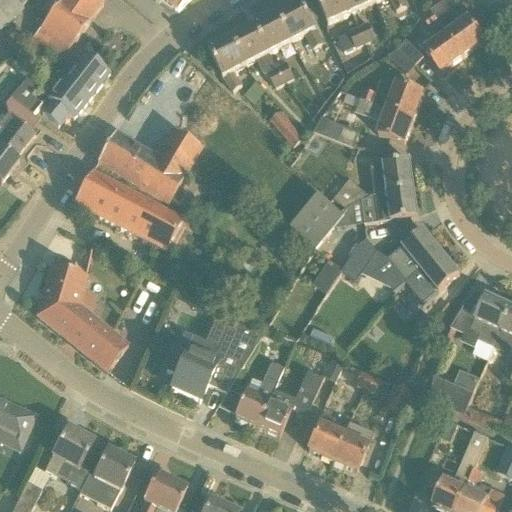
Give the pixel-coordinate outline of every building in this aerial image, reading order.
[(0,0),(0,36),(25,14),(21,10),(32,0),(0,0)] [(81,57),(82,57),(83,55),(74,48),(103,8),(102,7),(102,8),(90,0),(66,0),(40,33),(33,42),(51,56),(71,69),(81,57)] [(193,0),(157,0),(178,15),(193,0)] [(316,0),(328,28),(353,17),(345,0),(316,0)] [(345,0),(353,17),(376,7),(373,0),(345,0)] [(373,0),(376,7),(390,1),(397,16),(407,11),(401,0),(373,0)] [(469,23),(463,27),(456,17),(455,5),(449,3),(430,14),(439,27),(447,39),(463,62),(485,46),(469,23)] [(278,18),(292,46),(306,39),(314,53),(324,48),(301,6),(278,18)] [(430,33),(439,27),(430,14),(421,20),(430,33)] [(270,58),(292,46),(278,18),(255,30),(270,58)] [(366,49),(376,45),(368,27),(358,31),(366,49)] [(277,72),(270,58),(255,30),(232,42),(247,70),(258,64),(265,79),(268,78),(277,95),(286,90),(277,72)] [(366,49),(358,31),(349,36),(356,53),(366,49)] [(442,77),(463,62),(447,39),(425,54),(442,77)] [(234,77),(247,70),(232,42),(209,55),(224,82),(233,96),(243,91),(234,77)] [(399,55),(416,70),(424,62),(406,45),(400,54),(399,55)] [(408,79),(416,70),(399,55),(389,61),(408,79)] [(110,78),(82,57),(81,57),(71,69),(72,70),(47,101),(74,122),(73,123),(74,124),(75,123),(110,78)] [(287,67),(277,72),(286,90),(296,85),(287,67)] [(34,96),(37,92),(26,83),(10,101),(33,120),(41,109),(31,100),(34,96)] [(397,88),(388,113),(415,123),(424,98),(397,88)] [(373,107),(376,98),(365,94),(362,103),(373,107)] [(373,107),(362,103),(356,118),(383,128),(379,139),(405,149),(415,123),(388,113),(373,107)] [(305,143),(298,135),(282,115),(271,124),(294,152),(305,143)] [(0,188),(1,189),(19,165),(16,163),(35,138),(8,117),(0,127),(0,126),(0,188)] [(323,122),(314,137),(338,147),(345,132),(323,122)] [(197,190),(184,182),(201,152),(172,134),(156,161),(115,136),(97,166),(168,208),(171,203),(185,211),(197,190)] [(375,199),(414,193),(410,165),(371,170),(375,199)] [(182,224),(92,176),(91,176),(73,208),(138,242),(139,241),(166,255),(182,224)] [(350,185),(334,204),(346,214),(370,201),(350,185)] [(375,199),(379,227),(418,222),(414,193),(375,199)] [(319,199),(292,233),(317,255),(346,220),(319,199)] [(281,256),(292,244),(275,229),(264,241),(281,256)] [(412,281),(442,257),(424,234),(403,251),(404,252),(389,262),(408,286),(412,281)] [(343,274),(342,276),(342,277),(356,286),(357,286),(362,279),(374,261),(377,255),(369,245),(367,244),(361,247),(343,274)] [(415,301),(422,295),(429,303),(439,295),(439,296),(460,279),(442,257),(412,281),(408,286),(408,287),(405,289),(415,301)] [(84,297),(87,280),(51,272),(37,319),(36,320),(107,377),(128,350),(91,320),(96,300),(84,297)] [(494,352),(511,311),(511,310),(486,299),(482,308),(471,303),(470,303),(451,333),(494,352)] [(511,362),(511,311),(494,352),(489,365),(507,373),(511,362)] [(427,345),(436,324),(422,319),(414,339),(427,345)] [(226,398),(261,344),(229,326),(212,364),(178,349),(166,375),(177,380),(171,393),(200,406),(208,390),(226,398)] [(273,346),(278,337),(268,332),(263,341),(273,346)] [(334,386),(344,367),(334,362),(324,381),(334,386)] [(507,373),(502,382),(511,386),(511,362),(507,373)] [(234,421),(257,431),(273,394),(274,395),(277,387),(277,386),(283,373),(271,368),(256,401),(246,396),(234,421)] [(302,387),(297,396),(299,397),(313,403),(322,383),(307,376),(302,387)] [(365,393),(371,380),(361,376),(355,389),(365,393)] [(295,399),(300,383),(283,377),(278,393),(295,399)] [(380,385),(371,380),(365,393),(374,398),(380,385)] [(473,398),(454,389),(434,381),(428,404),(464,420),(468,411),(469,411),(474,398),(473,398)] [(396,391),(386,413),(401,419),(410,397),(396,391)] [(296,405),(290,402),(274,395),(273,394),(257,431),(279,442),(291,416),(290,416),(296,405)] [(0,449),(19,458),(27,440),(35,422),(0,405),(0,449)] [(308,454),(332,465),(344,439),(343,439),(331,433),(335,424),(323,419),(308,454)] [(451,447),(458,430),(447,425),(440,442),(451,447)] [(349,427),(343,439),(344,439),(332,465),(357,476),(374,438),(349,427)] [(454,445),(467,451),(475,436),(462,430),(454,445)] [(64,467),(78,475),(94,447),(68,433),(45,475),(56,481),(64,467)] [(457,480),(470,486),(475,475),(489,443),(476,437),(457,480)] [(511,484),(511,452),(508,451),(496,477),(511,484)] [(80,498),(107,511),(112,511),(134,468),(108,455),(94,484),(89,481),(80,498)] [(470,486),(467,494),(458,511),(499,511),(505,501),(480,490),(485,479),(475,475),(470,486)] [(145,507),(142,511),(156,511),(177,511),(187,494),(159,480),(152,492),(150,491),(143,506),(145,507)] [(433,510),(438,511),(458,511),(467,494),(434,480),(429,491),(439,495),(433,510)] [(32,511),(41,493),(26,486),(14,511),(32,511)]
